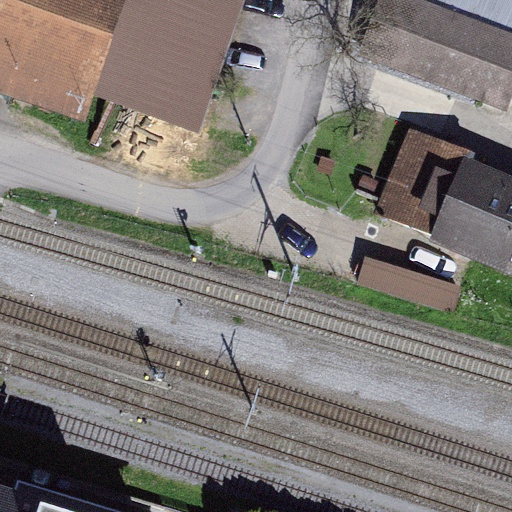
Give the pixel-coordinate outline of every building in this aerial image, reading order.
[(0,0),(0,104),(85,134),(93,111),(131,0),(0,0)] [(221,0),(131,0),(93,111),(199,142),(247,7),(221,0)] [(511,110),(511,43),(395,0),(383,0),(358,66),(507,122),(511,110)] [(511,0),(395,0),(511,43),(511,0)] [(473,163),(411,137),(375,223),(435,248),(431,255),(511,288),(511,189),(470,172),(473,163)] [(462,294),(365,266),(357,292),(454,321),(462,294)] [(151,511),(0,467),(0,511),(151,511)]
